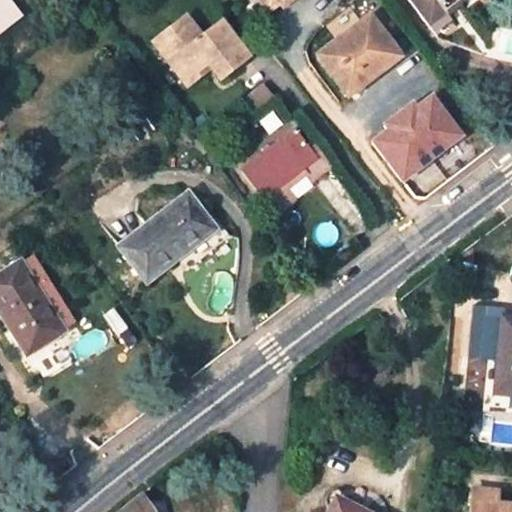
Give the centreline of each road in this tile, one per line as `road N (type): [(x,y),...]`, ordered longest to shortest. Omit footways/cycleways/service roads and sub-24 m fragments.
road 1 (tertiary): [(75,511),(272,358)]
road 2 (tertiary): [(272,358),(434,235)]
road 3 (residential): [(348,129),(279,36),(324,1)]
road 4 (residential): [(256,511),(272,358)]
road 5 (residential): [(434,235),(348,129)]
